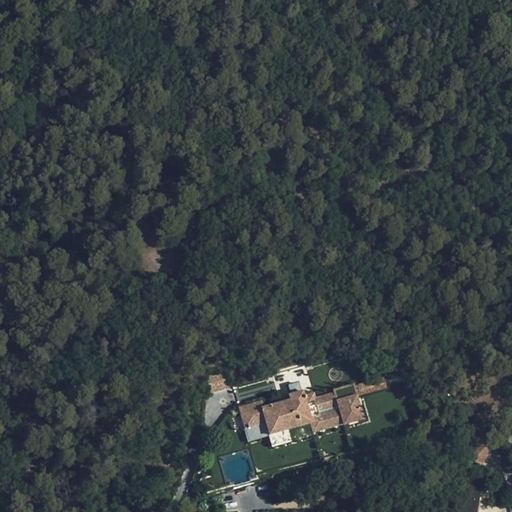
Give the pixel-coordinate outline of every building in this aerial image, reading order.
[(231,318),(221,323),(223,327),(225,332),(226,332),(239,327),(237,323),(234,324),(231,318)] [(198,367),(207,378),(214,371),(219,368),(209,358),(198,367)] [(210,381),(205,386),(216,399),(229,388),(214,371),(207,378),(210,381)] [(239,408),(245,430),(266,424),(269,435),(287,430),(311,424),(313,432),(343,423),(344,425),(363,420),(353,385),(334,390),(335,393),(315,399),(313,393),(304,396),(303,391),(289,395),(290,400),(263,408),(261,401),(239,408)] [(269,435),(266,424),(245,430),(248,441),(269,435)] [(287,430),(269,435),(272,446),(290,441),(287,430)] [(497,483),(483,478),(482,484),(479,499),(489,502),(493,493),(497,483)] [(477,511),(479,499),(482,484),(463,481),(458,511),(477,511)] [(497,494),(493,493),(489,502),(493,504),(497,494)]
